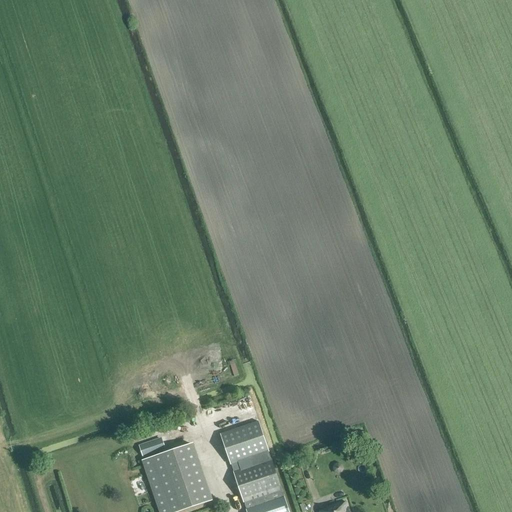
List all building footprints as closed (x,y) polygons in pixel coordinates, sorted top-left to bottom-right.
[(246,511),(289,511),(258,421),(219,435),(246,511)] [(139,446),(143,458),(166,450),(162,438),(139,446)] [(147,457),(162,511),(179,511),(219,501),(202,442),(147,457)] [(309,485),(316,483),(312,471),(305,473),(309,485)] [(348,511),(345,502),(327,509),(327,510),(321,511),(348,511)]
